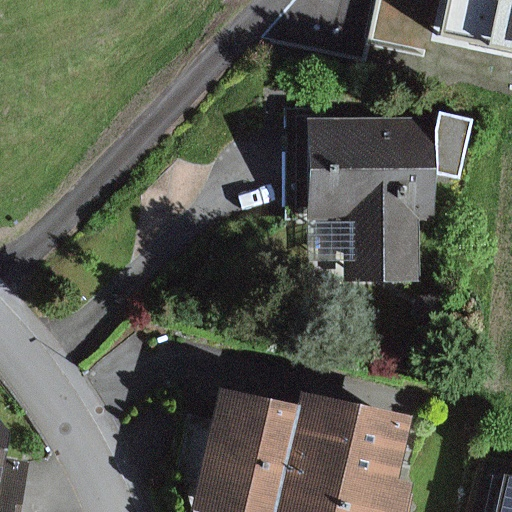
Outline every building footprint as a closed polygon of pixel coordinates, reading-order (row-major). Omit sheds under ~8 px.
[(511,0),(447,0),(440,34),(511,49),(511,0)] [(432,106),(278,116),(286,226),(342,222),(347,291),(424,285),(419,221),(440,220),(432,106)] [(216,511),(274,511),(296,407),(217,391),(193,507),(216,511)] [(410,415),(298,393),(296,407),(274,511),(410,511),(416,485),(397,481),(410,415)] [(0,501),(13,503),(21,455),(4,452),(8,431),(0,418),(0,501)] [(511,511),(511,477),(489,472),(480,511),(511,511)] [(0,511),(11,511),(13,503),(0,501),(0,511)]
